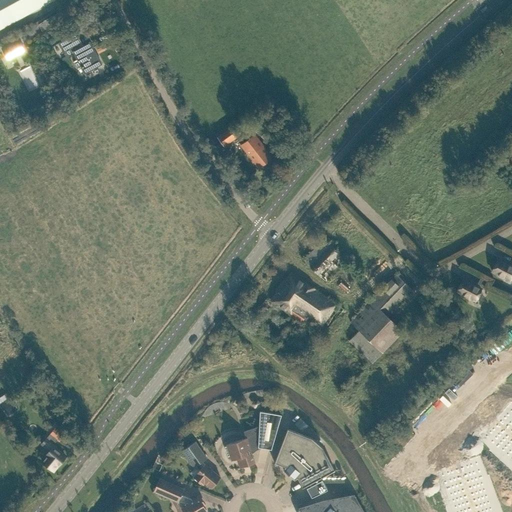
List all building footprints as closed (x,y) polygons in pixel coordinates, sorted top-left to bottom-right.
[(0,0),(0,28),(52,0),(0,0)] [(59,13),(39,24),(42,31),(62,20),(59,13)] [(77,34),(59,44),(66,56),(74,52),(78,61),(75,63),(78,69),(82,67),(85,74),(102,65),(90,42),(80,47),(79,44),(82,42),(77,34)] [(116,37),(110,40),(116,50),(122,47),(116,37)] [(26,52),(19,39),(2,48),(9,61),(26,52)] [(231,126),(216,136),(223,145),(237,135),(231,126)] [(271,157),(254,135),(241,145),(258,168),(271,157)] [(323,239),(303,260),(326,282),(346,261),(323,239)] [(511,266),(498,260),(492,271),(497,274),(497,275),(504,279),(504,278),(510,280),(511,275),(511,266)] [(305,315),(321,292),(290,271),(270,300),(301,322),(305,315)] [(359,330),(349,341),(372,363),(382,352),(403,331),(388,317),(414,291),(396,273),(349,321),(359,330)] [(463,280),(457,292),(462,294),(462,295),(469,299),(470,298),(475,301),(481,289),(463,280)] [(337,304),(321,292),(305,315),(321,326),(316,333),(321,337),(337,317),(341,319),(348,312),(337,304)] [(265,299),(260,306),(267,311),(272,304),(265,299)] [(10,397),(0,404),(0,405),(7,416),(18,409),(10,397)] [(511,410),(501,421),(507,427),(508,426),(511,430),(511,410)] [(255,463),(250,449),(258,446),(258,447),(271,449),(281,415),(260,411),(259,426),(244,431),(246,438),(226,445),(227,446),(225,447),(228,456),(230,456),(232,460),(237,459),(240,468),(255,463)] [(498,425),(487,436),(497,447),(498,445),(508,436),(503,432),(504,431),(498,425)] [(57,466),(65,457),(54,447),(55,445),(54,444),(58,440),(60,441),(64,436),(55,428),(42,444),(50,451),(46,456),(41,461),(53,471),(57,466)] [(287,428),(274,462),(275,463),(275,462),(286,466),(284,469),(283,469),(294,479),(295,479),(294,478),(297,477),(302,486),(302,487),(306,485),(307,487),(306,487),(311,497),(327,489),(322,479),(321,479),(320,477),(335,470),(334,469),(322,448),(322,447),(311,437),(311,438),(288,429),(287,428)] [(511,440),(508,436),(498,445),(503,450),(511,441),(511,440)] [(511,441),(503,450),(511,458),(511,441)] [(196,466),(202,461),(207,458),(195,442),(182,451),(193,467),(196,466)] [(202,461),(196,466),(197,467),(200,470),(194,477),(203,484),(204,482),(211,488),(220,477),(203,463),(202,461)] [(477,462),(462,468),(465,475),(466,475),(468,481),(480,477),(482,476),(477,462)] [(457,469),(442,474),(447,489),(449,488),(461,484),(459,478),(460,477),(457,469)] [(480,477),(468,481),(470,487),(482,483),(480,477)] [(177,502),(180,495),(183,489),(159,478),(153,491),(177,502)] [(482,483),(470,487),(474,500),(487,496),(482,483)] [(461,484),(449,488),(451,494),(463,490),(461,484)] [(463,490),(451,494),(455,507),(467,502),(463,490)] [(298,511),(364,511),(354,493),(322,499),(298,507),(298,511)] [(180,495),(177,502),(179,503),(182,507),(181,508),(183,511),(205,511),(206,511),(198,498),(194,500),(180,495)] [(487,496),(474,500),(478,511),(479,511),(491,508),(487,496)] [(470,511),(467,502),(455,507),(457,511),(470,511)]
